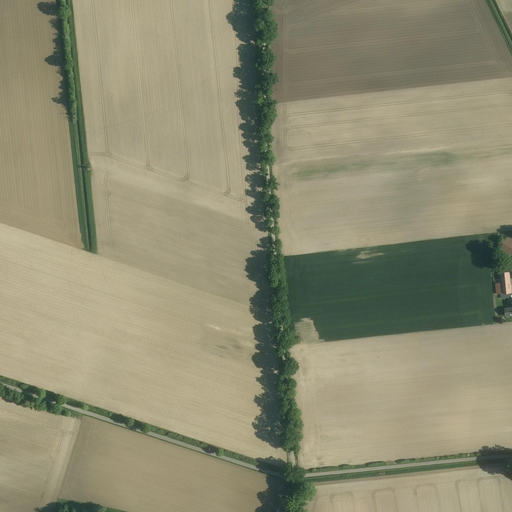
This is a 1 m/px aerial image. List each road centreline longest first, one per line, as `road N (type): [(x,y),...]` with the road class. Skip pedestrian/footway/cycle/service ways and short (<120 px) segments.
road 1 (unclassified): [(293,477),(256,0)]
road 2 (unclassified): [(0,383),(293,477)]
road 3 (unclassified): [(293,477),(511,457)]
